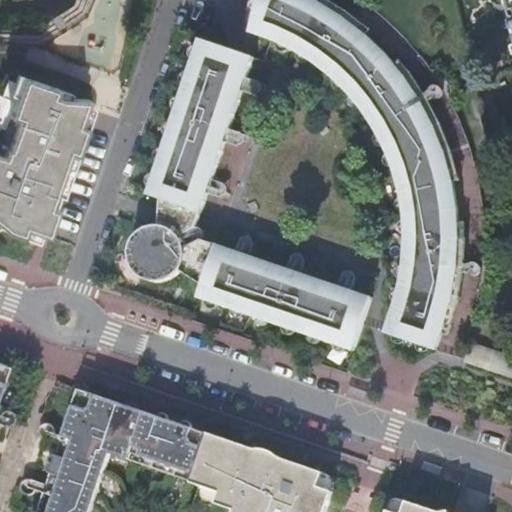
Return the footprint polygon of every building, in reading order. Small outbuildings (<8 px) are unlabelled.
[(241,0),(232,28),(241,32),(256,40),(273,48),(297,65),(311,78),(326,92),(340,109),(352,125),(360,140),(369,158),(376,174),(381,191),(386,206),(390,222),(392,238),(392,255),(392,274),(390,291),(388,305),(386,320),(382,336),(435,355),(440,341),(445,319),(450,297),(451,281),(452,261),(451,243),(451,228),(449,218),(446,199),(444,188),(439,172),(436,163),(432,152),(427,139),(421,126),(415,114),(407,102),(399,88),(391,77),(380,63),(370,53),(361,43),(351,34),(339,26),(325,15),(310,6),(299,0),(241,0)] [(511,0),(502,0),(511,36),(511,0)] [(198,43),(186,78),(211,168),(246,60),(198,43)] [(93,100),(15,74),(0,120),(0,229),(44,245),(93,100)] [(211,168),(186,78),(144,200),(152,203),(144,229),(141,231),(136,236),(132,241),(128,250),(128,262),(131,269),(141,277),(151,281),(160,280),(169,276),(175,269),(200,284),(196,298),(254,318),(237,259),(212,250),(208,260),(190,253),(179,232),(183,212),(194,217),(211,168)] [(365,303),(237,259),(254,318),(351,351),(362,312),(365,303)] [(189,484),(206,432),(75,388),(34,511),(88,511),(108,456),(189,484)] [(308,511),(321,471),(206,432),(189,484),(233,499),(229,511),(308,511)] [(443,511),(388,493),(381,511),(443,511)]
